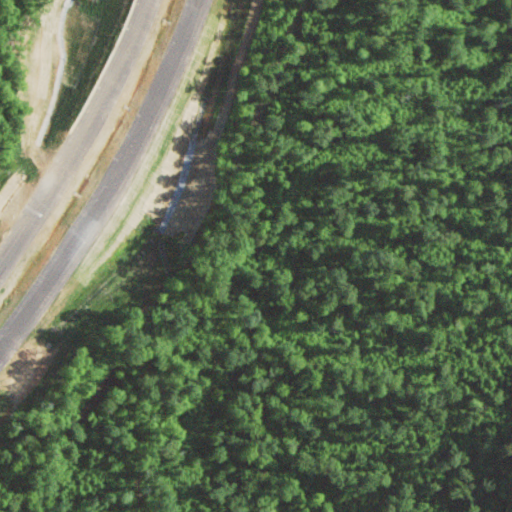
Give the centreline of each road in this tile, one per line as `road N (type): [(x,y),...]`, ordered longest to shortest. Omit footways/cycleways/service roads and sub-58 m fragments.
road 1 (motorway): [(0,347),(112,173),(194,0)]
road 2 (motorway): [(146,0),(73,152),(0,271)]
